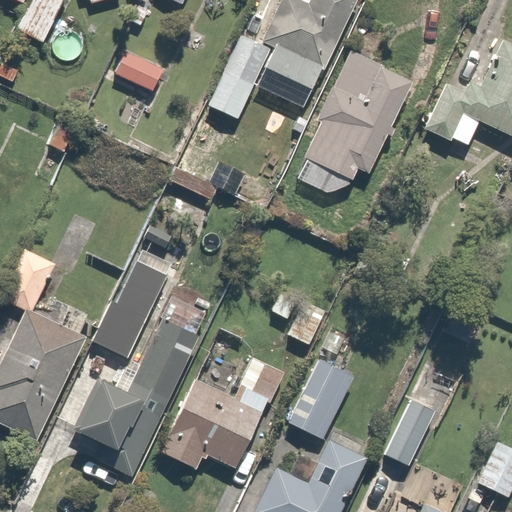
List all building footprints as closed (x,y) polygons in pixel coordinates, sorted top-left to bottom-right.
[(65,0),(30,0),(16,27),(43,42),(65,0)] [(327,64),(355,0),(312,0),(311,4),(302,0),(287,0),(271,39),(327,64)] [(511,137),(511,51),(492,44),(477,83),(463,78),(458,90),(436,82),(418,130),(464,147),(473,123),(511,137)] [(372,178),(414,79),(350,52),(298,175),(336,191),(356,184),(360,173),(372,178)] [(163,70),(123,53),(112,77),(153,95),(163,70)] [(174,262),(136,244),(90,342),(128,360),(174,262)] [(328,312),(306,301),(288,335),(309,346),(328,312)] [(0,428),(36,446),(87,339),(30,312),(0,374),(0,428)] [(133,490),(197,340),(165,327),(133,399),(96,383),(73,437),(102,449),(92,472),(133,490)] [(348,378),(316,362),(284,426),(316,442),(348,378)] [(244,476),(278,400),(236,382),(228,390),(195,376),(158,458),(200,477),(208,460),(244,476)] [(439,413),(409,397),(379,454),(408,469),(439,413)] [(343,511),(368,458),(329,440),(308,486),(283,474),(265,511),(343,511)] [(511,483),(511,449),(496,441),(471,485),(501,502),(511,483)]
